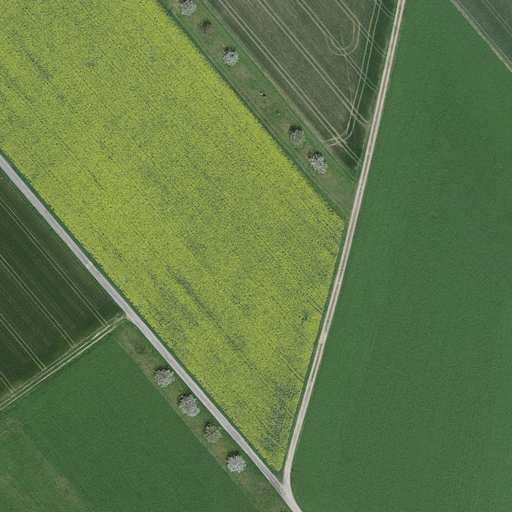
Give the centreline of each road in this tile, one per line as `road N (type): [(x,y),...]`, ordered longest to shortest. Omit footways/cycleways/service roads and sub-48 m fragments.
road 1 (track): [(288,499),(285,474),(399,0)]
road 2 (unclassified): [(0,159),(298,511)]
road 3 (track): [(128,313),(0,408)]
